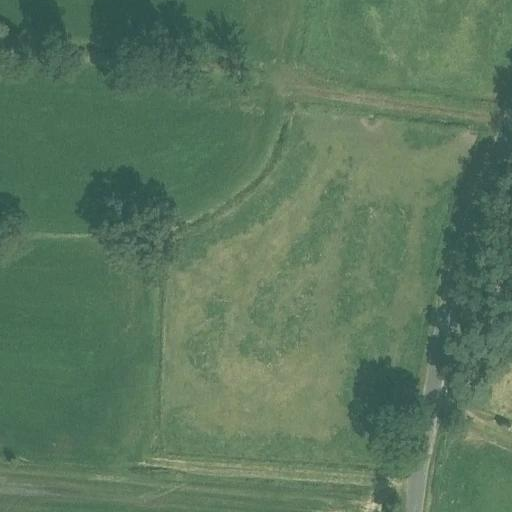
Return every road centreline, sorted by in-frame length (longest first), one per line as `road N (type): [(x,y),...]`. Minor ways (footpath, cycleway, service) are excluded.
road 1 (track): [(511,117),(300,95),(0,92)]
road 2 (unclassified): [(420,511),(453,300),(511,145)]
road 3 (track): [(147,463),(424,488)]
